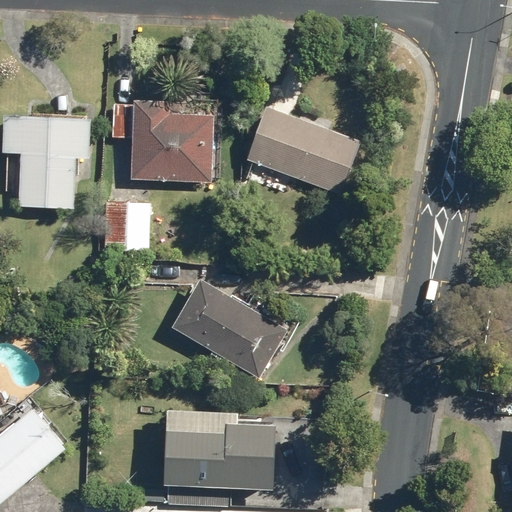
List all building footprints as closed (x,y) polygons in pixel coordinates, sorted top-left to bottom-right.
[(127,179),(207,182),(211,113),(168,111),(169,100),(131,98),(131,106),(108,104),(107,138),(129,140),(127,179)] [(241,159),(334,194),(354,141),(261,106),(241,159)] [(15,209),(70,210),(72,159),(85,159),(87,120),(1,116),(0,138),(0,154),(17,155),(15,209)] [(102,252),(146,253),(148,203),(104,201),(102,252)] [(65,289),(77,290),(78,276),(66,275),(65,289)] [(167,329),(254,380),(284,329),(197,278),(167,329)] [(0,434),(0,503),(65,450),(31,409),(0,434)] [(167,488),(166,505),(228,509),(229,492),(267,494),(271,426),(231,424),(232,416),(161,412),(156,488),(167,488)]
